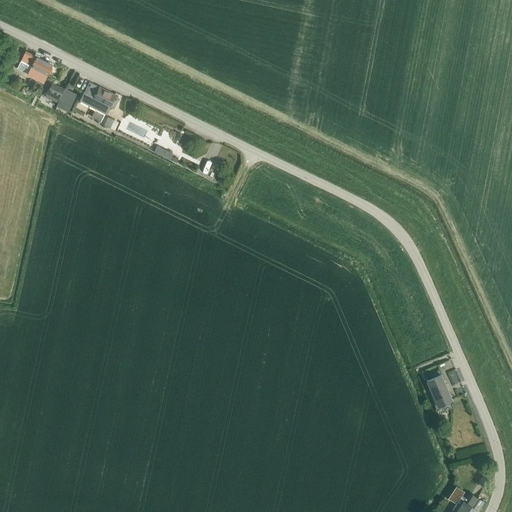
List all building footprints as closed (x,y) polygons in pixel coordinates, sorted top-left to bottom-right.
[(1,54),(0,56),(0,62),(6,65),(9,58),(1,54)] [(43,83),(47,76),(49,72),(50,73),(53,68),(51,68),(53,64),(36,56),(32,66),(21,61),(17,69),(28,75),(26,78),(32,81),(33,78),(43,83)] [(45,97),(58,103),(64,89),(52,83),(45,97)] [(85,91),(80,101),(105,113),(106,113),(109,106),(113,108),(114,107),(117,100),(114,98),(116,95),(99,87),(94,96),(85,91)] [(57,105),(57,106),(68,112),(76,94),(65,89),(57,105)] [(104,115),(100,124),(106,127),(106,126),(115,130),(118,122),(111,118),(110,118),(104,115)] [(156,147),(154,152),(170,159),(171,156),(173,153),(157,146),(156,147)] [(426,381),(436,403),(437,407),(452,400),(441,375),(439,370),(430,374),(433,378),(426,381)] [(453,493),(448,499),(455,504),(460,497),(453,493)] [(476,511),(483,502),(471,494),(466,503),(463,501),(455,511),(476,511)]
